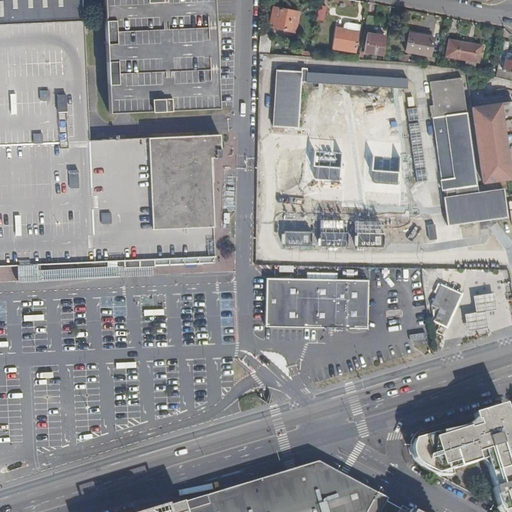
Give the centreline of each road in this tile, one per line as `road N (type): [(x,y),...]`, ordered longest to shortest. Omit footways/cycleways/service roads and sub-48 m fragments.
road 1 (unknown): [(0,42),(49,38),(74,56),(86,237),(206,238)]
road 2 (primary): [(318,410),(0,507)]
road 3 (primary): [(511,352),(318,410)]
road 4 (unclassified): [(247,0),(245,157)]
road 5 (primary): [(195,475),(325,436)]
road 6 (residential): [(195,475),(247,476),(325,452)]
road 7 (primary): [(71,511),(195,475)]
